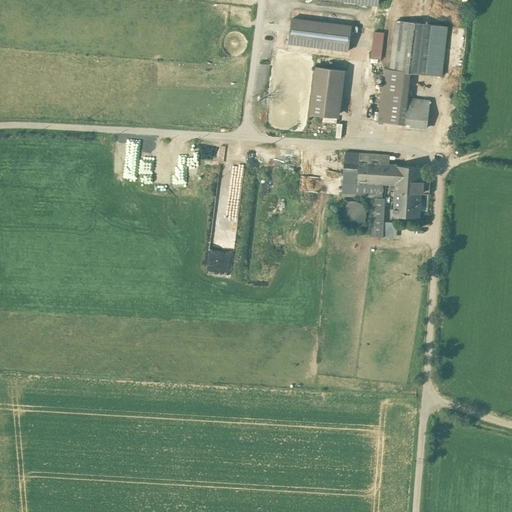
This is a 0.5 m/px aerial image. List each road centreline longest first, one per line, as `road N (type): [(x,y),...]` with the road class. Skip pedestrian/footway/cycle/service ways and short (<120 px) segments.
road 1 (unclassified): [(247,134),(412,147),(434,158),(442,194),(426,393)]
road 2 (unclassified): [(0,121),(247,134)]
road 3 (unclassified): [(263,0),(247,134)]
